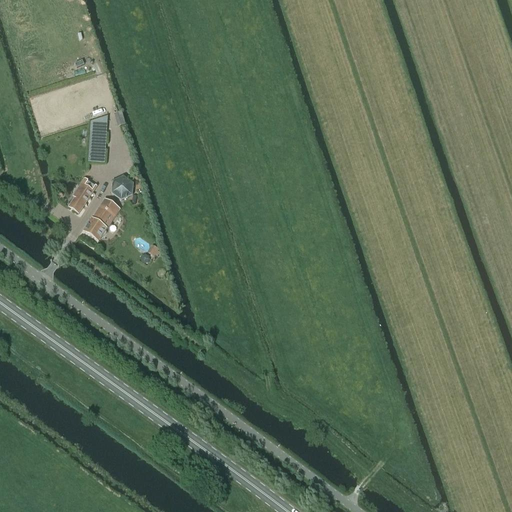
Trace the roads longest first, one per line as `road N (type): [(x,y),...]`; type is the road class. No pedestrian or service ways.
road 1 (track): [(290,370),(385,457),(373,472),(63,250)]
road 2 (unclassified): [(356,511),(0,248)]
road 3 (primary): [(288,511),(0,303)]
